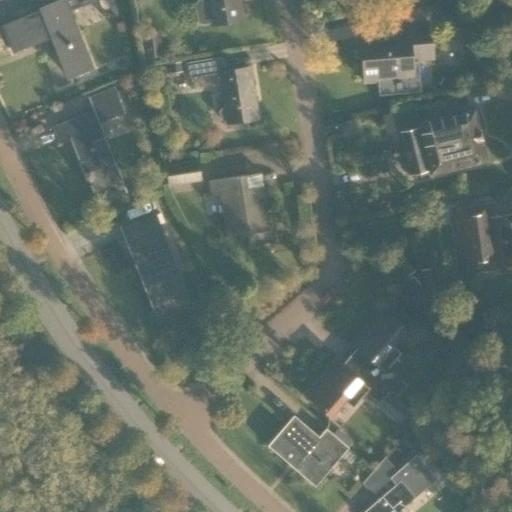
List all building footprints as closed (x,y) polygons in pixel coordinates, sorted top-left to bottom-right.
[(67,10),(92,0),(56,0),(40,7),(41,9),(2,24),(12,51),(51,35),(68,77),(90,68),(67,10)] [(196,0),(195,2),(197,19),(201,22),(209,20),(210,24),(240,20),(237,0),(196,0)] [(400,44),(360,47),(363,80),(376,79),(378,94),(413,91),(412,77),(410,59),(431,58),(428,21),(396,24),(396,25),(399,25),(400,44)] [(162,55),(158,29),(140,31),(144,57),(162,55)] [(223,70),(222,55),(186,61),(188,77),(218,72),(223,107),(221,107),(218,111),(219,117),(222,120),(225,120),(225,123),(255,118),(248,66),(223,70)] [(181,71),(180,61),(168,63),(169,72),(181,71)] [(123,112),(113,86),(88,96),(91,103),(93,110),(70,119),(77,135),(68,138),(84,178),(87,177),(94,194),(123,183),(103,133),(98,123),(123,112)] [(398,131),(403,152),(479,133),(473,109),(417,122),(413,108),(395,113),(399,131),(398,131)] [(479,133),(403,152),(408,174),(427,169),(428,173),(485,159),(479,133)] [(200,179),(197,158),(164,164),(168,185),(200,179)] [(372,176),(369,165),(361,168),(363,178),(372,176)] [(265,206),(259,172),(205,181),(207,195),(217,194),(224,237),(269,230),(266,211),(268,211),(267,206),(265,206)] [(511,213),(487,216),(485,203),(451,207),(458,273),(511,266),(511,213)] [(186,294),(153,212),(119,226),(132,258),(130,259),(132,264),(134,263),(152,308),(186,294)] [(441,291),(434,265),(419,269),(426,295),(441,291)] [(355,362),(388,391),(389,391),(396,396),(406,384),(389,369),(394,363),(396,365),(402,357),(389,346),(404,329),(382,310),(353,344),(363,353),(355,362)] [(486,310),(475,313),(479,329),(490,326),(486,310)] [(511,326),(482,332),(485,344),(511,338),(511,326)] [(388,391),(355,362),(347,371),(337,363),(308,397),(330,415),(344,399),(353,406),(365,391),(379,403),(388,391)] [(318,436),(293,415),(267,445),(314,485),(347,447),(325,428),(318,436)] [(384,455),(377,463),(360,483),(374,500),(360,511),(399,511),(398,511),(436,478),(415,453),(396,470),(384,455)]
